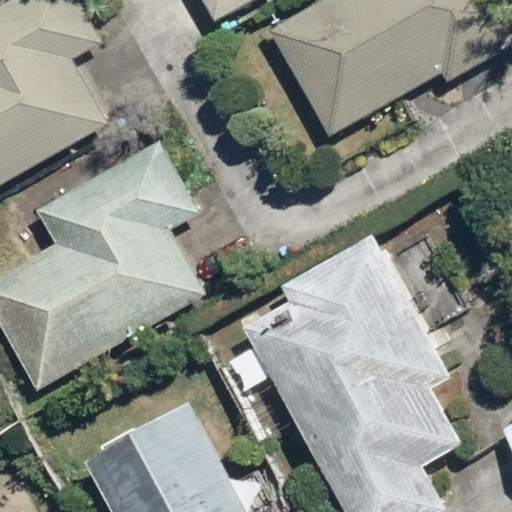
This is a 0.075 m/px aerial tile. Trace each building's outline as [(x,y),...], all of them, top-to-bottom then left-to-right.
[(30,0),(0,15),(0,196),(121,132),(85,66),(111,53),(84,0),(30,0)] [(212,0),(222,18),(254,0),(212,0)] [(511,3),(510,0),(341,0),(280,35),(338,139),(511,41),(511,3)] [(45,207),(65,246),(0,281),(0,305),(45,389),(217,297),(182,231),(208,218),(171,144),(45,207)] [(251,311),(365,511),(486,443),(373,243),(251,311)] [(256,511),(201,406),(95,462),(121,511),(256,511)]
